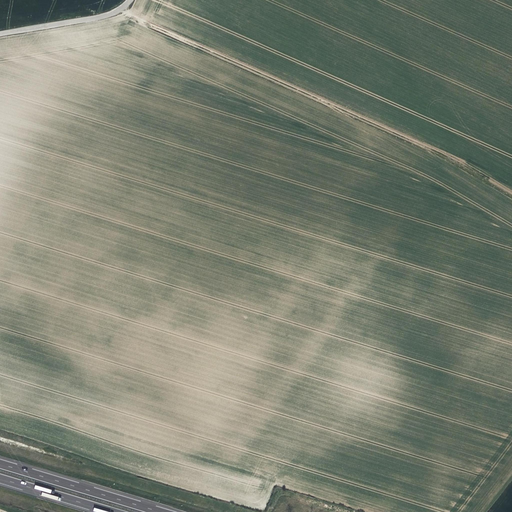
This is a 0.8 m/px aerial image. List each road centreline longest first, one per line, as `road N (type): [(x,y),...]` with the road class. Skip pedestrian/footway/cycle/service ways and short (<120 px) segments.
road 1 (track): [(511,190),(453,155),(121,9)]
road 2 (motorway): [(161,511),(0,463)]
